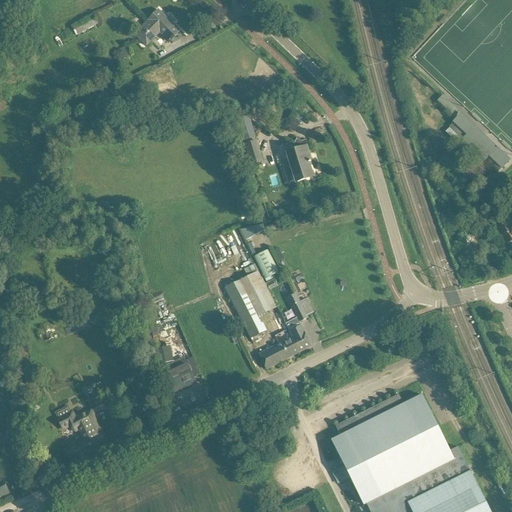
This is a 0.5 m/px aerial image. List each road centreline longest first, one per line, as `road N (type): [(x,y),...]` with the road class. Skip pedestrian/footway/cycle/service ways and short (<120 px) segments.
road 1 (unclassified): [(51,511),(52,489),(369,332),(417,291)]
road 2 (tertiary): [(417,291),(346,104),(239,0)]
road 3 (track): [(0,332),(32,495),(47,497)]
